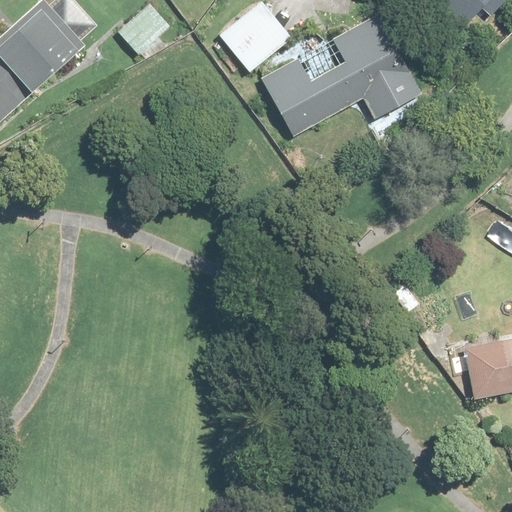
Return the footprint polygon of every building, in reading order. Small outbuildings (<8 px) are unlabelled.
[(72,0),(44,0),(0,38),(0,118),(100,32),(72,0)] [(180,31),(153,0),(119,30),(147,61),(180,31)] [(268,0),(258,0),(221,28),(250,66),(294,34),(268,0)] [(441,0),(468,24),(486,5),(491,10),(499,0),(441,0)] [(298,52),(262,71),(294,132),(365,95),(375,114),(426,87),(383,7),(332,34),(342,54),(308,72),(298,52)] [(511,335),(465,344),(474,395),(511,388),(511,335)]
